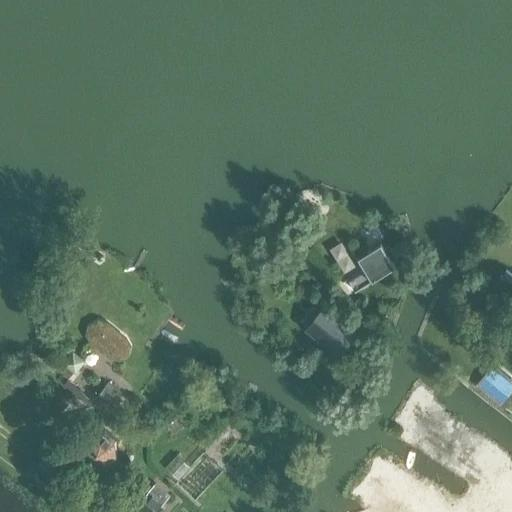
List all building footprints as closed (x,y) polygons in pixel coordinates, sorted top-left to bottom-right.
[(366,269),(349,279),(355,289),(394,265),(381,242),(358,256),(366,269)] [(313,303),(301,319),(309,326),(338,348),(351,333),(322,310),(313,303)] [(90,325),(88,334),(92,342),(110,355),(119,358),(127,353),(129,344),(125,337),(107,322),(98,320),(90,325)] [(64,348),(56,358),(67,366),(75,358),(64,348)] [(104,388),(100,392),(111,401),(121,391),(108,383),(106,385),(104,388)] [(92,468),(106,466),(115,455),(113,441),(101,432),(88,434),(80,446),(82,460),(92,468)] [(191,436),(167,465),(182,477),(206,448),(191,436)] [(143,511),(152,511),(168,494),(155,484),(136,505),(143,511)]
